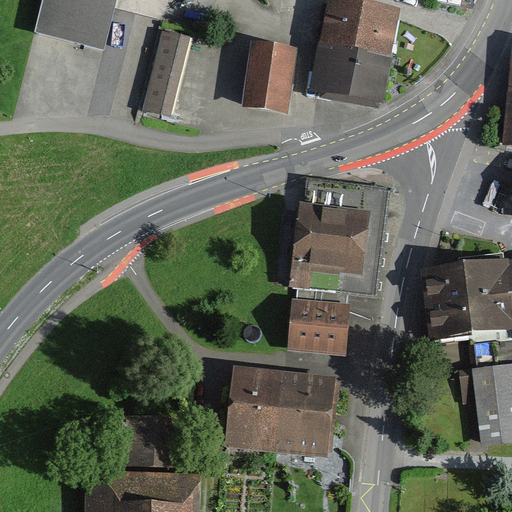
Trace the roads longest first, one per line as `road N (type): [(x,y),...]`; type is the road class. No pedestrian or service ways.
road 1 (tertiary): [(0,333),(63,266),(173,205),(422,119)]
road 2 (unclassified): [(374,511),(402,285),(431,165),(422,119)]
road 3 (tertiary): [(422,119),(472,72),(505,0)]
